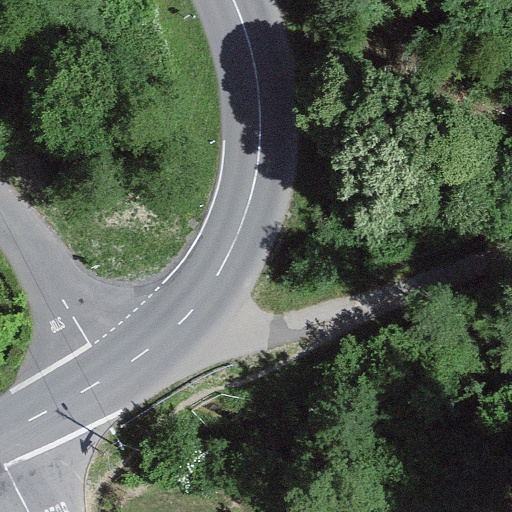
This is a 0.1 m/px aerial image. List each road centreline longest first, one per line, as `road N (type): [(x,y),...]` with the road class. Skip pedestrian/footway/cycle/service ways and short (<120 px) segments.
road 1 (tertiary): [(232,0),(262,104),(256,185),(217,276),(169,334),(96,382)]
road 2 (track): [(169,334),(277,333),(511,250)]
road 3 (unclassified): [(0,206),(96,382)]
